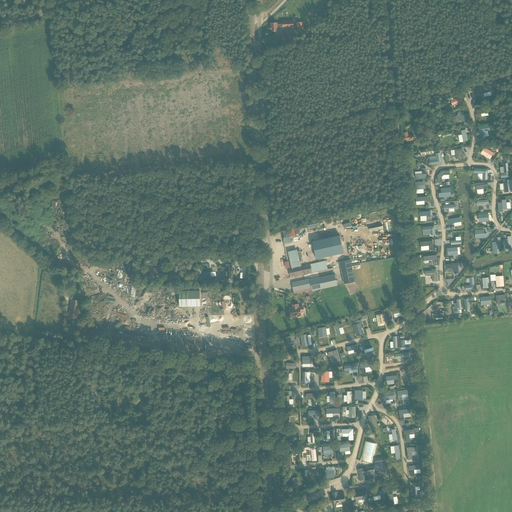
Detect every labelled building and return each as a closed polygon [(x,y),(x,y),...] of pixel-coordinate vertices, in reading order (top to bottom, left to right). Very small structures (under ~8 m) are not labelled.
[(282,23),(277,23),(271,23),(271,32),(277,31),(277,28),(294,28),(293,21),(282,21),(282,23)] [(477,86),(479,95),(490,92),(488,83),(477,86)] [(452,106),(449,107),(450,110),(456,108),(455,105),(462,102),(463,102),(461,97),(450,101),(452,106)] [(476,110),(477,117),(481,117),(481,114),(488,113),(487,109),(476,110)] [(456,118),(464,122),(467,115),(459,111),(456,118)] [(485,139),(483,131),(490,130),(489,126),(479,128),(480,137),(480,139),(481,140),(483,139),(485,139)] [(465,130),(454,132),(455,136),(459,136),(460,142),(463,142),(468,141),(465,130)] [(414,140),(413,136),(414,136),(414,135),(413,135),(413,134),(408,135),(407,132),(403,133),(404,141),(414,140)] [(494,153),(484,147),(480,154),(490,159),(494,153)] [(454,150),(451,151),(452,156),(455,155),(455,159),(464,158),(462,148),(454,149),(454,150)] [(436,154),(437,160),(429,161),(429,163),(429,164),(429,165),(430,165),(431,165),(432,165),(441,163),(440,153),(436,154)] [(507,163),(503,164),(504,174),(501,174),(501,178),(509,177),(507,163)] [(422,171),(415,172),(416,179),(426,178),(426,168),(422,169),(422,171)] [(474,172),(474,173),(474,174),(476,174),(476,173),(478,173),(478,175),(481,179),(483,179),(483,180),(487,180),(487,171),(485,171),(485,169),(474,169),(474,171),(474,172)] [(442,177),(443,175),(450,175),(450,171),(441,171),(437,176),(438,183),(442,183),(442,177)] [(507,182),(502,183),(503,193),(511,191),(511,187),(511,180),(507,180),(507,182)] [(425,189),(425,181),(415,182),(415,190),(425,189)] [(483,189),(487,189),(487,184),(476,185),(476,190),(477,190),(477,194),(483,193),(483,189)] [(448,197),(447,193),(450,192),(450,190),(450,188),(448,188),(447,189),(441,189),(441,193),(439,193),(439,197),(448,197)] [(502,203),(498,203),(499,212),(503,212),(502,209),(506,209),(511,208),(510,203),(506,203),(506,202),(506,200),(504,200),(502,201),(502,203)] [(430,211),(419,212),(419,216),(420,216),(421,221),(427,221),(427,222),(431,221),(430,211)] [(434,226),(422,227),(423,231),(431,231),(431,236),(435,235),(434,226)] [(484,229),(474,230),(475,239),(487,238),(486,233),(484,234),(484,229)] [(339,236),(312,242),(316,259),(322,258),(322,261),(327,260),(326,257),(343,253),(339,236)] [(507,239),(503,240),(504,249),(509,249),(508,246),(511,245),(511,242),(511,236),(507,237),(507,239)] [(432,241),(420,242),(421,247),(421,251),(429,250),(433,250),(432,241)] [(496,242),(492,242),(493,251),(499,250),(499,254),(502,253),(501,244),(496,244),(496,242)] [(287,261),(296,260),(295,250),(296,250),(295,246),(285,246),(285,252),(286,252),(287,261)] [(458,255),(457,247),(447,248),(448,256),(458,255)] [(436,256),(423,257),(424,261),(433,260),(434,266),(437,266),(436,259),(437,259),(436,256)] [(327,261),(289,269),(290,277),(295,276),(329,269),(328,267),(323,268),(323,266),(328,265),(327,262),(327,261)] [(355,282),(350,261),(340,263),(345,284),(355,282)] [(457,263),(447,264),(447,269),(448,272),(454,272),(454,274),(458,273),(457,263)] [(235,274),(235,272),(233,272),(233,267),(226,268),(226,279),(225,279),(225,284),(233,283),(233,274),(235,274)] [(436,271),(425,272),(425,276),(432,275),(433,282),(433,281),(434,282),(435,282),(436,281),(437,281),(436,271)] [(292,283),(294,292),(312,288),(312,291),(337,286),(334,274),(292,283)] [(504,286),(503,276),(495,276),(496,287),(504,286)] [(470,286),(465,286),(466,290),(475,289),(473,277),(469,278),(470,286)] [(179,291),(179,307),(200,307),(200,291),(179,291)] [(497,298),(496,298),(497,304),(506,303),(505,295),(497,296),(497,298)] [(490,297),(481,298),(481,303),(481,306),(483,305),(484,305),(491,304),(490,297)] [(456,300),(457,306),(452,307),(452,311),(462,310),(460,299),(456,300)] [(79,307),(78,307),(79,302),(72,300),(69,318),(77,319),(79,307)] [(293,308),(290,308),(291,317),(301,316),(301,312),(304,312),(303,307),(298,308),(298,305),(293,305),(293,308)] [(404,307),(391,310),(392,314),(394,314),(394,317),(401,316),(402,317),(403,316),(404,317),(406,316),(406,314),(405,314),(404,307)] [(385,324),(383,314),(376,316),(378,326),(385,324)] [(342,323),(334,326),(337,336),(341,335),(339,329),(343,327),(342,323)] [(360,324),(353,325),(356,336),(362,334),(361,328),(360,324)] [(325,328),(318,329),(319,337),(323,337),(323,335),(326,335),(325,328)] [(297,335),(286,337),(287,341),(288,341),(288,346),(295,345),(299,345),(297,335)] [(307,335),(300,336),(302,347),(308,346),(312,345),(310,335),(307,336),(307,335)] [(404,340),(400,340),(401,350),(412,349),(411,345),(405,345),(404,340)] [(356,345),(347,348),(348,351),(349,354),(354,353),(358,352),(356,345)] [(365,353),(362,354),(363,358),(375,355),(374,351),(373,351),(372,348),(364,350),(365,353)] [(337,350),(328,353),(329,357),(334,355),(336,362),(340,361),(337,350)] [(371,363),(360,364),(360,368),(361,368),(362,374),(366,374),(366,372),(372,371),(371,367),(371,363)] [(357,365),(344,367),(345,374),(350,374),(349,371),(357,369),(357,365)] [(402,371),(402,372),(402,373),(402,374),(408,374),(408,380),(413,379),(412,369),(413,369),(412,366),(408,366),(407,367),(407,369),(402,370),(402,371)] [(397,375),(386,377),(387,385),(394,384),(394,386),(398,385),(397,375)] [(407,390),(397,391),(398,401),(402,400),(402,395),(408,394),(407,390)] [(394,392),(384,393),(385,400),(395,399),(394,392)] [(315,394),(307,395),(307,399),(311,399),(312,406),(316,406),(315,396),(315,394)] [(410,409),(399,410),(400,421),(404,420),(404,418),(411,417),(410,413),(410,409)] [(319,411),(308,411),(308,415),(315,415),(315,420),(319,420),(319,411)] [(375,415),(368,417),(371,428),(377,427),(375,415)] [(353,429),(342,430),(342,434),(343,434),(343,437),(349,437),(349,440),(353,440),(353,429)] [(414,429),(405,431),(406,443),(410,442),(409,434),(414,434),(414,429)] [(294,443),(293,435),(284,436),(285,444),(294,443)] [(360,460),(372,463),(376,444),(365,441),(360,460)] [(340,452),(348,451),(347,444),(339,445),(340,452)] [(333,454),(332,445),(323,447),(324,455),(333,454)] [(416,447),(407,448),(408,459),(412,459),(412,451),(416,451),(416,447)] [(419,465),(409,466),(409,470),(410,470),(411,477),(415,477),(414,470),(420,469),(419,465)] [(376,477),(374,469),(373,466),(358,469),(360,481),(376,477)] [(309,480),(309,481),(310,481),(311,480),(312,480),(312,474),(316,474),(316,470),(307,470),(308,480),(309,480)] [(419,482),(410,483),(411,495),(415,495),(414,492),(415,492),(415,487),(419,486),(419,482)] [(383,490),(372,492),(373,497),(380,495),(381,500),(385,499),(383,490)] [(339,495),(338,496),(337,492),(332,493),(333,497),(334,503),(338,503),(338,504),(342,503),(342,502),(345,501),(344,494),(339,495)] [(354,494),(355,500),(367,499),(366,492),(354,494)]
